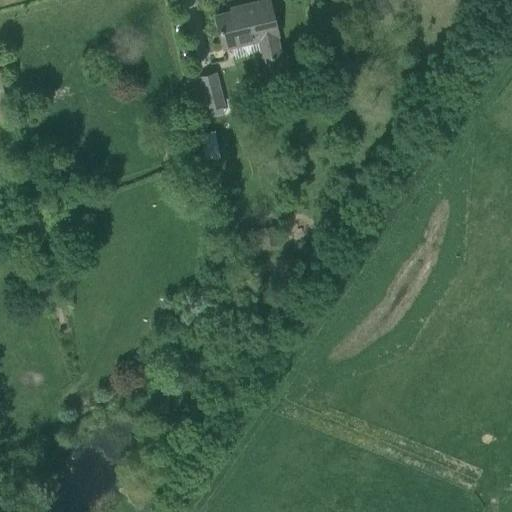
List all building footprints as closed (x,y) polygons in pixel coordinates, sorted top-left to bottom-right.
[(277,36),(268,0),(242,7),(243,10),(216,17),(224,49),(260,40),(265,61),(281,57),(275,36),(277,36)] [(215,74),(199,77),(207,109),(223,105),(215,74)] [(57,201),(54,212),(63,214),(66,203),(57,201)] [(274,226),(257,229),(257,232),(249,233),(252,249),(262,247),(263,251),(278,248),(274,226)] [(140,511),(155,499),(143,483),(133,491),(128,496),(140,511)]
